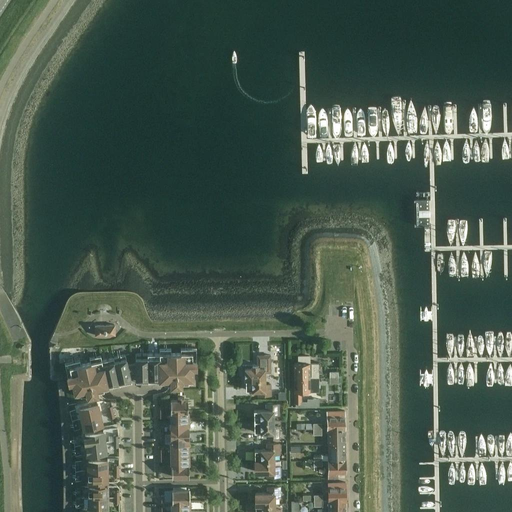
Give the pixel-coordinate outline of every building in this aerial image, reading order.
[(95,325),(95,335),(115,334),(114,325),(95,325)] [(160,383),(159,348),(159,353),(147,353),(148,382),(160,382),(160,383)] [(159,348),(160,383),(171,383),(171,384),(172,385),(180,385),(181,384),(181,383),(193,383),(192,367),(196,367),(196,348),(180,348),(180,353),(171,353),(171,348),(159,348)] [(136,383),(148,382),(147,353),(135,354),(136,383)] [(113,357),(119,385),(131,382),(125,354),(113,357)] [(97,391),(108,389),(100,355),(89,357),(90,362),(81,364),(80,360),(64,363),(69,382),(73,381),(76,396),(87,393),(87,394),(89,395),(96,394),(97,392),(97,391)] [(119,385),(113,357),(102,360),(101,355),(100,355),(108,389),(108,388),(119,385)] [(245,379),(264,378),(264,372),(270,372),(270,355),(264,355),(264,358),(257,358),(257,364),(252,364),(252,365),(243,365),(243,373),(245,375),(245,379)] [(298,363),(294,363),(294,377),(309,377),(318,377),(318,362),(309,363),(309,356),(298,356),(298,363)] [(337,383),(337,377),(337,372),(330,372),(329,383),(337,383)] [(309,377),(294,377),(294,392),(294,404),(296,403),(296,407),(308,407),(308,402),(301,403),(301,391),(310,391),(318,391),(318,377),(309,377)] [(264,378),(245,379),(245,390),(258,389),(258,395),(271,395),(270,384),(264,384),(264,378)] [(170,411),(188,411),(188,400),(184,400),(184,397),(178,397),(178,400),(170,400),(170,411)] [(81,419),(100,414),(98,404),(79,408),(81,419)] [(254,421),(273,420),(273,414),(279,414),(279,404),(266,404),(266,409),(253,410),(254,421)] [(327,429),(344,428),(345,428),(344,410),(327,411),(327,429)] [(171,422),(188,422),(188,411),(170,411),(171,422)] [(100,414),(81,419),(84,429),(103,425),(100,414)] [(273,420),(254,421),(254,432),(266,431),(266,437),(279,437),(279,426),(273,426),(273,420)] [(171,433),(188,432),(188,422),(171,422),(171,433)] [(336,442),(345,441),(344,428),(327,429),(327,447),(337,446),(336,442)] [(86,445),(105,442),(104,432),(85,434),(85,436),(84,436),(84,443),(86,443),(86,445)] [(171,443),(188,443),(188,432),(171,433),(171,443)] [(328,460),(345,459),(345,441),(336,442),(337,446),(327,447),(328,454),(313,454),(313,460),(321,460),(321,459),(328,459),(328,460)] [(105,442),(86,445),(87,455),(106,453),(105,442)] [(171,454),(188,454),(188,443),(171,443),(171,454)] [(254,460),(273,460),(273,454),(279,454),(279,443),(266,443),(266,449),(254,449),(254,460)] [(171,465),(189,465),(188,454),(171,454),(171,465)] [(345,459),(328,460),(328,477),(338,477),(337,473),(345,473),(345,459)] [(88,471),(107,471),(107,460),(88,460),(88,471)] [(273,460),(254,460),(254,471),(267,471),(267,477),(280,476),(280,466),(273,466),(273,460)] [(189,465),(171,465),(171,476),(189,476),(189,465)] [(107,471),(88,471),(88,482),(107,481),(107,471)] [(328,500),(345,500),(345,482),(328,482),(328,500)] [(88,497),(107,497),(107,486),(88,486),(88,497)] [(255,503),(274,503),(274,497),(280,497),(280,486),(267,487),(267,492),(255,492),(255,503)] [(172,501),(189,501),(189,490),(172,490),(172,501)] [(107,497),(88,497),(89,508),(108,508),(107,497)] [(345,511),(345,500),(328,500),(322,500),(314,500),(314,506),(321,506),(321,507),(328,507),(328,511),(345,511)] [(172,511),(189,511),(189,501),(172,501),(172,511)] [(274,503),(255,503),(255,511),(280,511),(280,509),(274,509),(274,503)]
